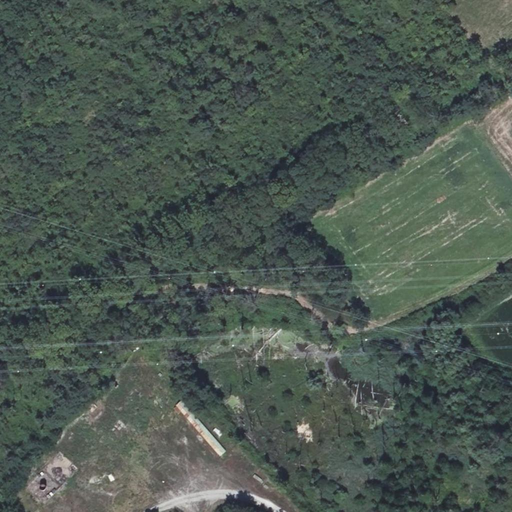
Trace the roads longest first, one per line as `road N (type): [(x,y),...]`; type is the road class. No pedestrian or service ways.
road 1 (track): [(353,337),(511,262)]
road 2 (track): [(152,511),(209,493),(235,493),(282,511)]
